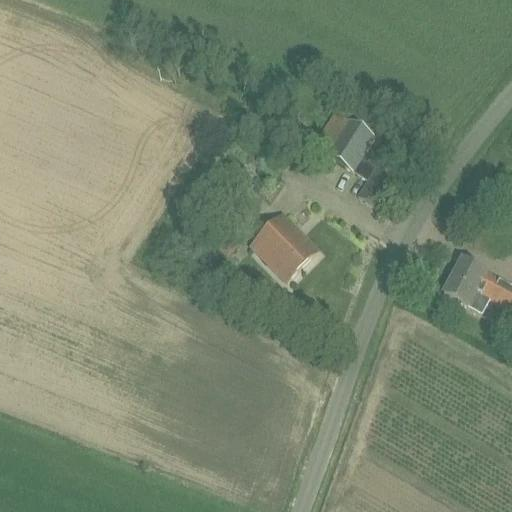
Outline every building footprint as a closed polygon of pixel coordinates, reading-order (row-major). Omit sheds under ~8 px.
[(376,211),(398,174),(381,164),(366,155),(374,141),(333,117),(313,150),(327,158),(326,159),(353,176),(354,175),(369,184),(359,200),(376,211)] [(230,214),(251,189),(233,175),(212,200),(230,214)] [(287,285),(317,256),(282,220),(252,249),(287,285)] [(476,295),(486,277),(461,263),(460,266),(457,264),(454,265),(451,271),(452,275),(454,276),(443,297),(467,311),(468,310),(481,317),(489,302),(476,295)] [(511,316),(511,291),(486,277),(476,295),(489,302),(510,313),(509,315),(511,316)]
